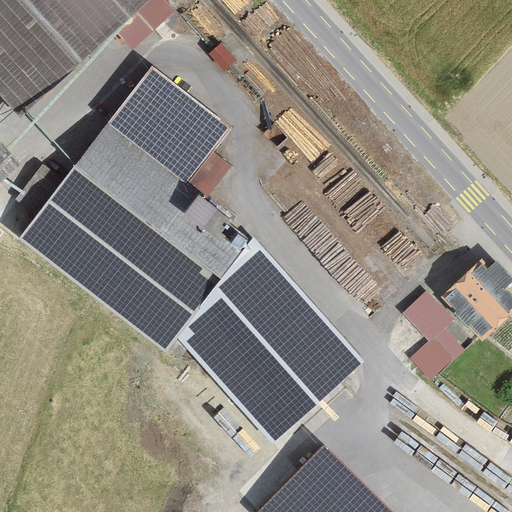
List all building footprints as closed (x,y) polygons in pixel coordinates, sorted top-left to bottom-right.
[(0,0),(0,103),(14,119),(143,0),(0,0)] [(148,53),(11,229),(167,341),(179,326),(276,429),(363,346),(254,227),(239,247),(188,206),(210,181),(190,168),(230,117),(148,53)] [(6,131),(0,136),(0,181),(28,158),(6,131)] [(442,320),(467,344),(511,297),(511,292),(497,278),(502,272),(475,246),(432,291),(452,310),(442,320)] [(465,345),(418,293),(400,308),(426,337),(408,353),(429,377),(465,345)] [(410,511),(330,435),(255,511),(410,511)]
